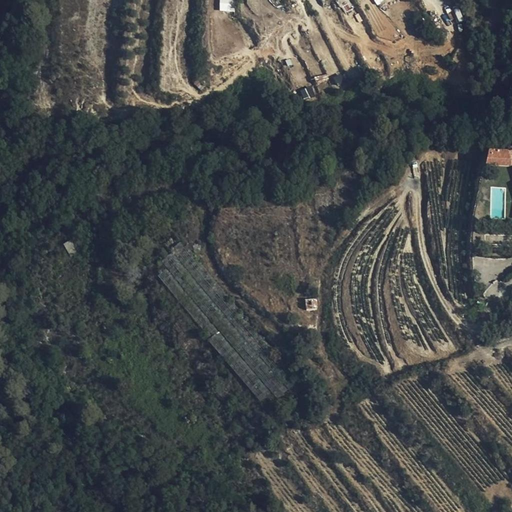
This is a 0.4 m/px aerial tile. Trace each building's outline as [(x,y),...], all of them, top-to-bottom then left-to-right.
[(235,11),(235,0),(220,0),(220,11),(235,11)] [(368,78),(335,10),(320,18),(354,85),(368,78)] [(456,36),(455,25),(447,25),(448,33),(451,32),(451,36),(456,36)] [(312,393),(189,248),(178,258),(180,260),(169,270),(174,277),(166,284),(219,345),(216,349),(268,410),(279,401),(284,407),(297,397),(302,402),(312,393)] [(316,310),(315,300),(303,302),(305,312),(316,310)]
